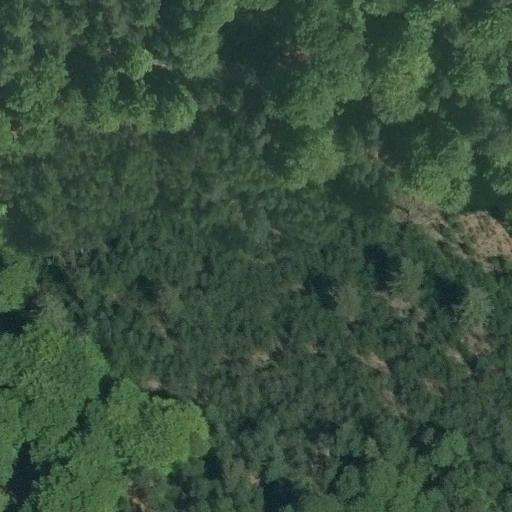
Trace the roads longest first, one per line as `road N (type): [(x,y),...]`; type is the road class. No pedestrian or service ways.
road 1 (track): [(511,8),(376,80),(96,61),(0,103)]
road 2 (track): [(78,511),(0,307)]
road 3 (track): [(511,125),(404,82),(376,80)]
